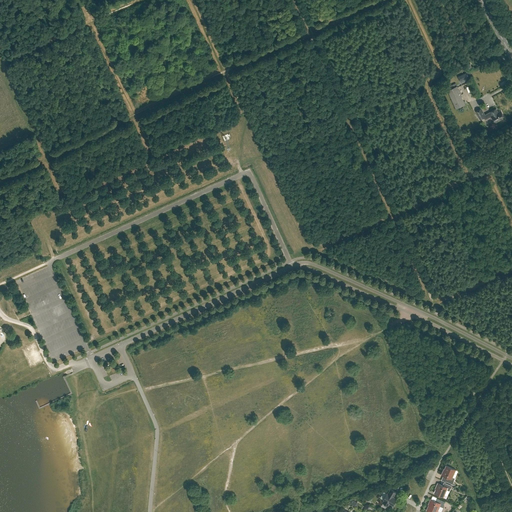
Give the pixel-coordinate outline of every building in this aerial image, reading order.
[(457,86),(448,90),(456,108),(465,104),(457,86)] [(485,119),(492,116),(495,123),(505,118),(501,110),(498,112),(496,108),(490,112),(491,112),(485,115),(481,108),(476,111),(480,119),(484,117),(485,119)] [(443,472),(442,475),(447,477),(446,481),(453,484),(455,479),(455,478),(452,477),(456,469),(446,465),(444,469),(443,472)] [(447,490),(449,491),(452,486),(445,483),(444,485),(438,483),(437,486),(437,485),(435,489),(436,489),(434,493),(444,497),(447,490)] [(388,494),(387,493),(383,499),(384,500),(383,502),(388,505),(390,503),(393,505),(396,499),(393,497),(396,492),(391,489),(388,494)] [(429,511),(430,511),(431,511),(434,511),(436,511),(437,511),(440,511),(441,511),(443,507),(442,507),(445,502),(438,499),(437,501),(431,499),(430,502),(429,501),(428,505),(429,505),(427,509),(426,510),(429,511)]
